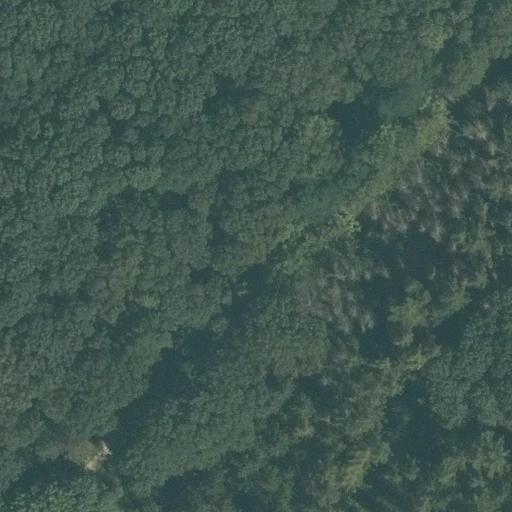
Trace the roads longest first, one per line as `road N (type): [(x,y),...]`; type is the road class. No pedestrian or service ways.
road 1 (track): [(129,426),(511,37)]
road 2 (track): [(129,426),(0,226)]
